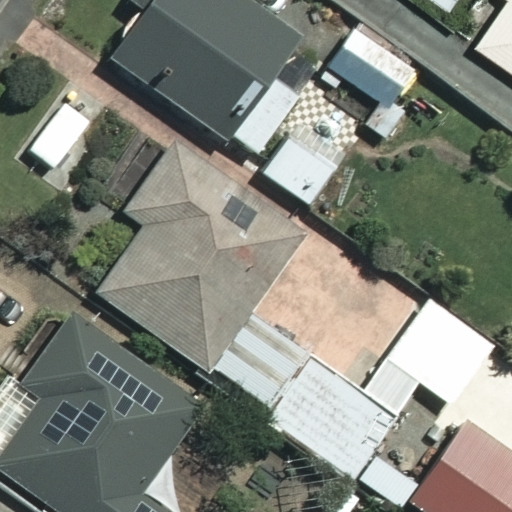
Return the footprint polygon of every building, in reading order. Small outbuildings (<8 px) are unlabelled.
[(282,37),(223,0),(140,0),(99,64),(246,158),(285,97),(256,78),(282,37)] [(432,0),(446,10),(453,0),(432,0)] [(511,0),(498,0),(468,42),(511,72),(511,0)] [(340,161),(290,124),(254,173),(303,210),(340,161)] [(258,413),(302,350),(244,310),(298,233),(165,140),(114,214),(135,228),(89,294),(247,405),(258,413)] [(302,350),(258,413),(254,419),(388,511),(392,511),(413,483),(368,451),(410,390),(371,362),(392,331),(367,314),(329,369),(302,350)] [(188,410),(57,317),(0,396),(0,486),(36,511),(153,511),(128,494),(188,410)]
